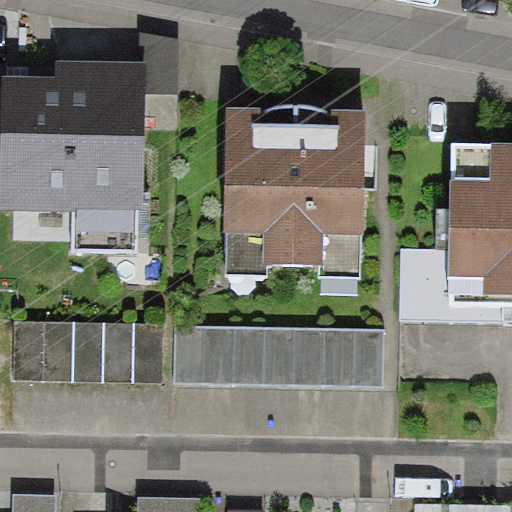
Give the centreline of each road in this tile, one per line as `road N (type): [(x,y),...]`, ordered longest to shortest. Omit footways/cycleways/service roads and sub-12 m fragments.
road 1 (residential): [(0,445),(511,471)]
road 2 (residential): [(511,52),(245,0)]
